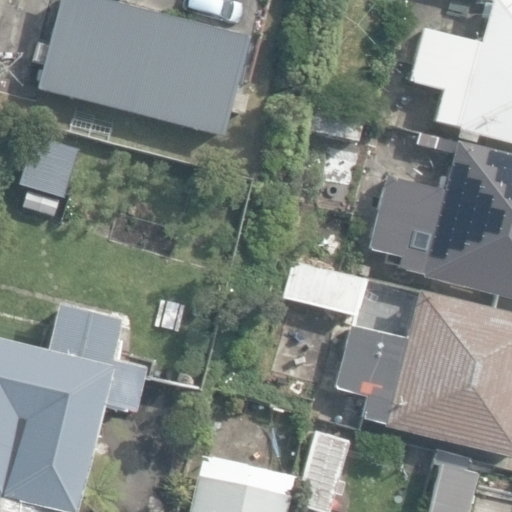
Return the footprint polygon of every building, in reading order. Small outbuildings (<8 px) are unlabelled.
[(57,0),(34,90),(225,139),(252,35),(119,0),(57,0)] [(456,131),(511,145),(511,1),(507,0),(489,0),(478,44),(421,30),(408,83),(441,91),(433,122),(457,129),(456,131)] [(18,184),(62,198),(78,151),(33,137),(18,184)] [(420,278),(511,300),(511,157),(454,144),(443,191),(385,177),(368,250),(399,258),(396,269),(421,275),(420,278)] [(282,297),(354,316),(364,280),(292,261),(282,297)] [(360,419),(511,458),(511,316),(417,292),(404,340),(351,327),(337,380),(368,388),(360,419)] [(0,511),(52,511),(53,511),(57,511),(70,511),(97,406),(129,414),(140,369),(107,361),(116,322),(57,307),(45,354),(0,343),(0,511)] [(290,504),(318,511),(324,511),(345,443),(310,433),(290,504)] [(278,511),(282,498),(277,497),(282,477),(199,457),(185,511),(278,511)] [(422,511),(464,511),(474,475),(435,465),(422,511)]
